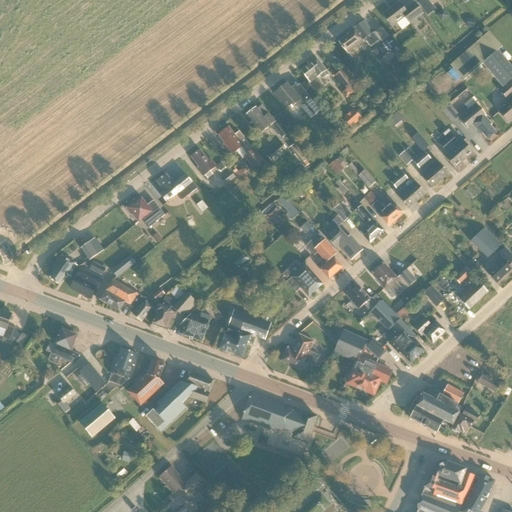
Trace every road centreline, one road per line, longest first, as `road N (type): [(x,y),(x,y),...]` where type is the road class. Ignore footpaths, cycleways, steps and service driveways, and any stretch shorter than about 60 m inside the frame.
road 1 (residential): [(20,293),(45,253),(374,0)]
road 2 (residential): [(247,376),(254,358),(511,134)]
road 3 (primary): [(247,376),(20,293)]
road 4 (residential): [(105,511),(247,376)]
road 5 (residential): [(374,424),(384,403),(511,288)]
road 6 (primary): [(374,424),(247,376)]
